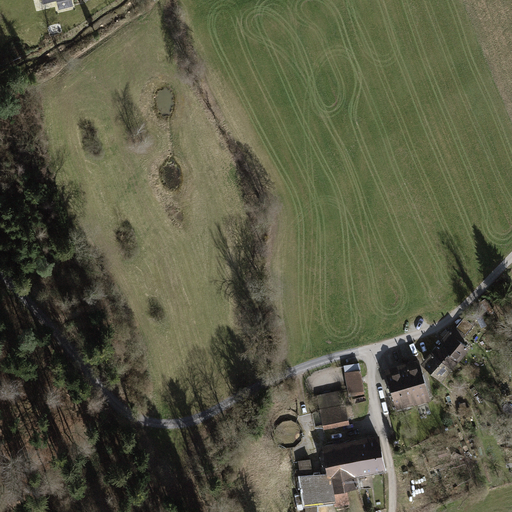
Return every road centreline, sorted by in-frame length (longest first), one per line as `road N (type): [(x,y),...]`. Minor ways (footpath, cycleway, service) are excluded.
road 1 (track): [(0,278),(119,407),(152,423),(195,418),(285,373),(371,348)]
road 2 (track): [(511,257),(448,320),(371,348),(392,496)]
